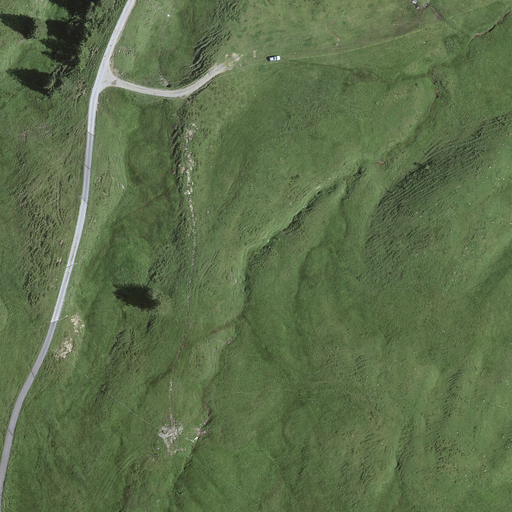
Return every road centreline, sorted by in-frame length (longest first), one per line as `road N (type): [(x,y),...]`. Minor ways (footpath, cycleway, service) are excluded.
road 1 (track): [(130,0),(94,95),(75,248),(47,343),(19,401),(0,483)]
road 2 (track): [(427,0),(365,36),(229,64),(178,93),(99,77)]
